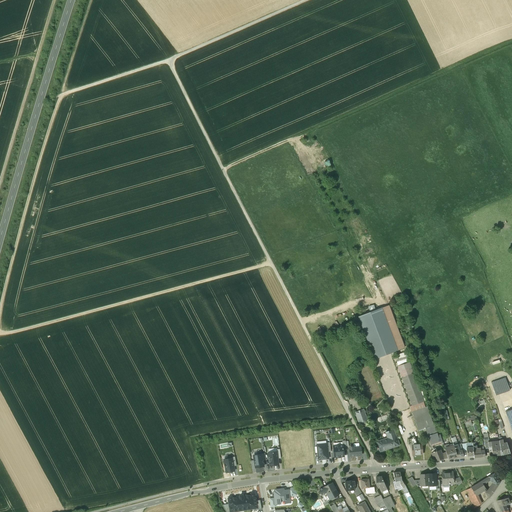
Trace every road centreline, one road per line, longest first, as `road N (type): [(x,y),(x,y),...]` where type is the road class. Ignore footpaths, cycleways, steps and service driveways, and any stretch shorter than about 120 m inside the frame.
road 1 (track): [(378,469),(169,60)]
road 2 (track): [(222,169),(511,42)]
road 3 (track): [(0,334),(269,263)]
road 4 (track): [(304,0),(169,60),(61,96)]
road 5 (track): [(17,240),(92,0)]
road 6 (primary): [(71,0),(0,241)]
road 7 (track): [(0,180),(53,0)]
road 8 (residential): [(335,472),(503,460)]
road 9 (unclassified): [(118,511),(263,480)]
